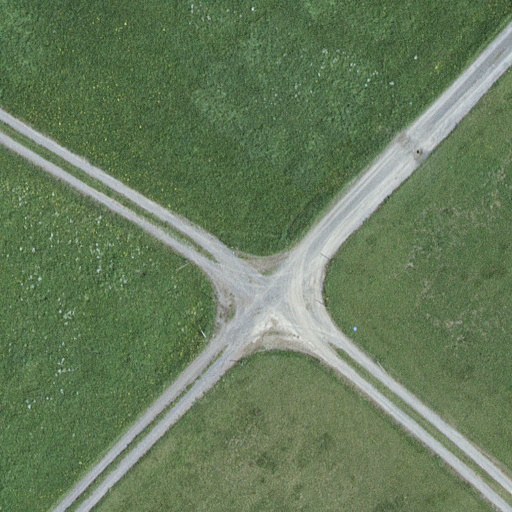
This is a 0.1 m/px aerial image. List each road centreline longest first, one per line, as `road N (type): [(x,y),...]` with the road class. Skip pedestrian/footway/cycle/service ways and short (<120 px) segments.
road 1 (track): [(68,511),(511,36)]
road 2 (track): [(0,127),(266,301),(511,498)]
